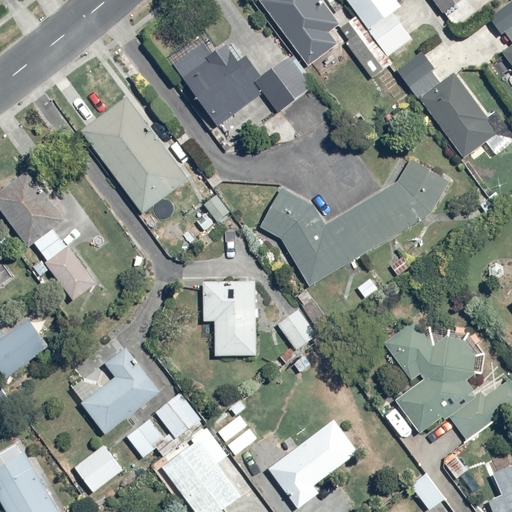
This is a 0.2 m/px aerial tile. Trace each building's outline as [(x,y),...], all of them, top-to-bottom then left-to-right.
[(322,0),(262,0),(311,66),(341,44),(331,30),(340,23),(322,0)] [(349,0),(370,29),(402,5),(398,0),(349,0)] [(435,0),(445,12),(461,0),(435,0)] [(204,42),(173,64),(220,127),(265,94),(255,81),(263,76),(247,55),(240,60),(228,44),(213,55),(204,42)] [(456,73),(422,98),(465,157),(499,133),(456,73)] [(128,96),(83,130),(145,211),(190,177),(128,96)] [(316,204),(284,185),(260,226),(282,239),(310,286),(434,215),(453,181),(413,159),(400,181),(326,222),(316,204)] [(31,169),(0,190),(0,204),(30,246),(67,220),(31,169)] [(230,212),(217,195),(203,205),(209,212),(198,220),(206,230),(230,212)] [(101,281),(73,244),(47,263),(75,301),(101,281)] [(370,276),(353,285),(360,297),(377,288),(370,276)] [(257,281),(205,282),(206,321),(215,321),(216,356),(259,355),(257,281)] [(317,335),(297,309),(278,323),(298,350),(317,335)] [(0,323),(0,368),(8,379),(53,344),(31,315),(7,333),(0,323)] [(415,319),(383,343),(413,382),(423,374),(427,380),(399,401),(423,432),(443,417),(446,422),(451,419),(467,441),(511,407),(511,379),(486,399),(471,379),(477,374),(481,356),(467,339),(449,336),(435,346),(415,319)] [(118,377),(83,403),(108,435),(164,392),(128,346),(107,363),(118,377)] [(271,379),(260,386),(277,410),(288,403),(271,379)] [(0,424),(20,409),(4,389),(0,391),(0,424)] [(202,420),(182,393),(156,412),(176,439),(202,420)] [(362,451),(336,417),(268,467),(300,508),(321,493),(316,486),(362,451)] [(166,439),(149,418),(127,436),(143,457),(166,439)] [(259,431),(249,418),(224,435),(233,449),(259,431)] [(219,511),(242,496),(201,439),(163,466),(196,511),(219,511)] [(123,471),(104,445),(75,466),(94,492),(123,471)] [(62,511),(29,450),(0,466),(0,497),(8,511),(62,511)] [(454,453),(443,462),(457,479),(468,469),(454,453)] [(511,511),(511,464),(494,472),(504,496),(490,501),(494,511),(511,511)] [(446,498),(427,474),(411,486),(430,511),(446,498)]
